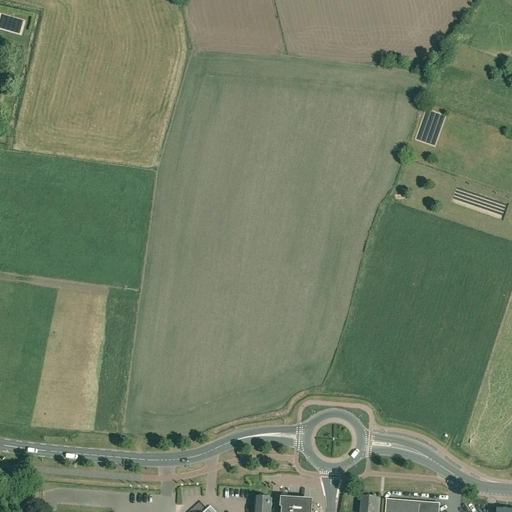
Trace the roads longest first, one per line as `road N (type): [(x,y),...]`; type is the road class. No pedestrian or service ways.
road 1 (secondary): [(307,441),(245,438),(187,459),(156,460),(0,445)]
road 2 (secondary): [(361,442),(410,449),(460,479),(511,488)]
